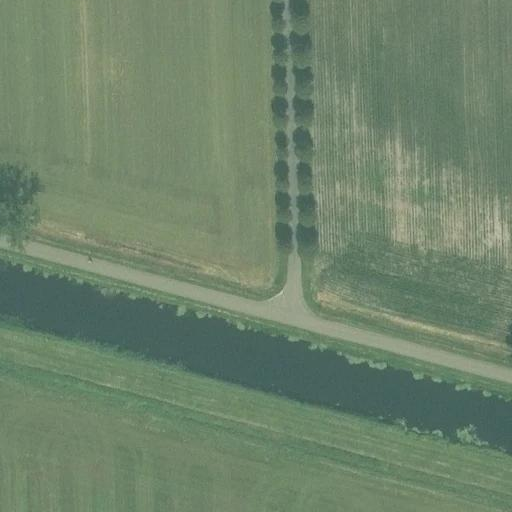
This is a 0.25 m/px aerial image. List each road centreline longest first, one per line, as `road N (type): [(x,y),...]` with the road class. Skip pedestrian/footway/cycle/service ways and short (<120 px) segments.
road 1 (track): [(511,482),(0,345)]
road 2 (unclassified): [(511,376),(0,240)]
